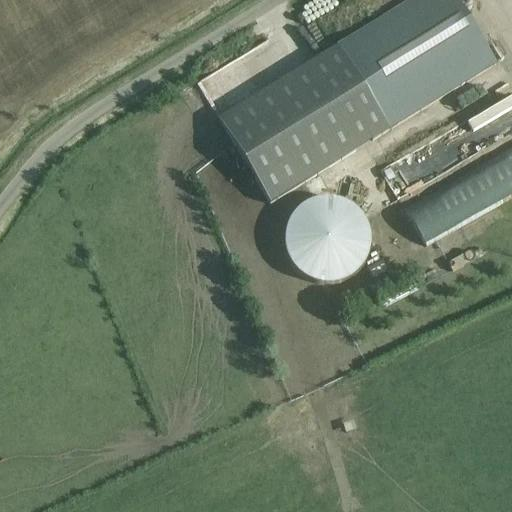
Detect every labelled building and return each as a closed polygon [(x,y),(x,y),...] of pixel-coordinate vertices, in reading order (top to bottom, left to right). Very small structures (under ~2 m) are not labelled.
[(455,0),(454,0),(416,0),(337,49),(219,125),(271,205),(390,133),(497,67),(455,0)] [(295,45),(305,64),(323,54),(313,35),(295,45)] [(472,133),(443,148),(439,140),(416,152),(420,161),(436,153),(446,173),(459,167),(457,163),(481,150),(472,133)] [(511,155),(479,174),(407,216),(425,248),(511,198),(511,155)] [(392,208),(447,186),(437,161),(382,183),(392,208)] [(370,249),(370,241),(369,235),(368,229),(365,223),(360,217),(354,212),(348,208),(341,205),(333,203),(327,202),(320,203),(307,207),(302,211),(297,215),(292,220),(289,227),(286,234),(285,240),(285,247),(285,253),(287,260),(290,267),(294,272),(300,278),(306,282),(313,286),(322,288),(328,288),(335,288),(343,285),(350,282),(356,277),(361,272),(364,268),(367,262),(370,255),(370,249)] [(367,272),(373,282),(388,274),(382,264),(367,272)]
